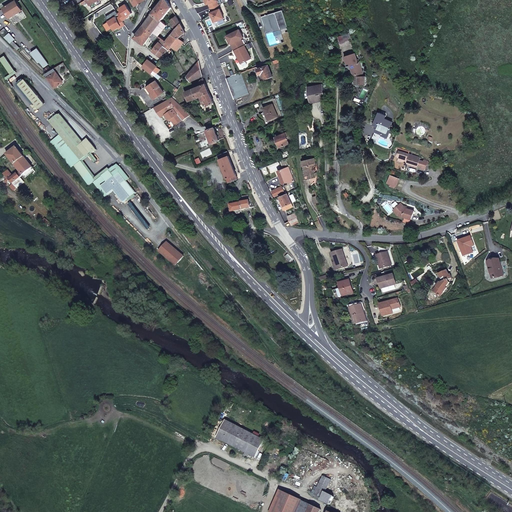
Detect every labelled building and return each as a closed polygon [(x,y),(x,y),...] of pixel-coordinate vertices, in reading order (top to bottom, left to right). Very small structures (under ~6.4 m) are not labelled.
[(172,8),(167,0),(163,0),(153,14),(157,17),(162,21),(162,20),(172,8)] [(216,0),(205,0),(207,4),(208,4),(210,8),(218,5),(216,0)] [(22,10),(16,1),(4,8),(10,18),(22,10)] [(118,13),(123,21),(126,18),(125,17),(129,15),(132,13),(126,4),(119,8),(121,11),(118,13)] [(215,22),(224,18),(218,5),(210,8),(212,12),(211,13),(215,22)] [(282,10),(261,17),(271,46),(285,42),(282,34),(289,31),(282,10)] [(157,17),(153,14),(144,26),(146,28),(153,33),(162,21),(157,17)] [(116,17),(109,21),(115,30),(119,28),(121,26),(122,27),(125,25),(120,16),(117,19),(116,17)] [(177,16),(171,20),(175,24),(173,26),(177,29),(166,42),(167,43),(172,47),(178,51),(184,42),(179,38),(186,32),(181,23),(177,16)] [(162,20),(162,21),(153,33),(155,34),(158,36),(167,25),(162,20)] [(153,33),(146,28),(144,26),(135,37),(144,45),(150,37),(153,33)] [(227,36),(234,50),(244,45),(241,39),(243,37),(239,30),(227,36)] [(352,39),(350,35),(350,33),(343,35),(345,41),(352,39)] [(166,42),(162,39),(159,42),(152,51),(157,55),(167,43),(166,42)] [(13,41),(11,44),(18,51),(20,48),(13,41)] [(172,47),(167,43),(157,55),(163,59),(172,47)] [(234,50),(241,64),(251,59),(244,45),(234,50)] [(37,48),(31,52),(38,62),(40,61),(44,67),(49,64),(37,48)] [(354,76),(355,76),(358,75),(359,77),(358,84),(365,84),(365,77),(363,77),(362,73),(363,73),(359,62),(358,63),(355,54),(346,57),(349,66),(351,65),(354,76)] [(15,71),(5,56),(0,59),(11,74),(15,71)] [(157,66),(149,60),(144,66),(152,73),(154,71),(157,66)] [(201,70),(199,61),(188,75),(186,77),(191,82),(203,76),(203,75),(201,70)] [(272,77),(268,65),(258,69),(262,80),(272,77)] [(63,82),(54,68),(45,74),(55,87),(63,82)] [(64,81),(54,68),(63,82),(64,81)] [(249,94),(241,72),(227,78),(235,99),(249,94)] [(45,103),(25,79),(19,84),(39,108),(45,103)] [(209,93),(206,83),(204,79),(201,80),(199,82),(201,86),(185,92),(188,101),(200,96),(209,93)] [(164,92),(156,81),(148,87),(152,93),(151,94),(154,99),(164,92)] [(322,86),(310,88),(312,101),(324,99),(322,91),(322,86)] [(214,103),(209,93),(200,96),(200,97),(203,102),(201,102),(202,104),(207,102),(209,106),(214,103)] [(161,117),(165,115),(165,114),(173,108),(177,114),(178,113),(183,120),(190,115),(180,104),(172,97),(155,107),(161,117)] [(278,116),(273,104),(263,108),(268,120),(278,116)] [(177,114),(173,108),(165,114),(165,115),(169,120),(171,119),(175,125),(183,120),(178,113),(177,114)] [(392,122),(385,118),(386,115),(379,112),(373,125),(377,127),(376,129),(373,135),(384,139),(384,140),(386,140),(391,128),(390,127),(392,122)] [(83,142),(60,113),(49,121),(81,161),(91,152),(92,154),(97,150),(88,139),(83,142)] [(219,140),(215,127),(207,130),(212,143),(219,140)] [(291,138),(288,131),(276,136),(280,147),(290,143),(288,139),(291,138)] [(33,167),(17,147),(7,155),(23,175),(33,167)] [(238,178),(228,151),(218,155),(229,182),(238,178)] [(399,151),(397,156),(399,158),(398,162),(401,163),(402,161),(403,162),(405,160),(406,159),(410,160),(408,165),(417,168),(418,165),(422,166),(421,168),(424,169),(426,168),(427,165),(430,164),(428,161),(424,160),(423,161),(420,160),(421,158),(409,154),(399,151)] [(316,166),(314,158),(308,159),(303,160),(304,166),(303,166),(304,172),(307,171),(308,175),(310,175),(311,179),(315,177),(314,172),(315,171),(314,166),(316,166)] [(96,180),(82,161),(75,166),(90,185),(96,180)] [(35,170),(33,167),(23,175),(25,178),(35,170)] [(281,180),(282,183),(287,182),(288,183),(294,181),(288,167),(283,169),(278,171),(279,176),(277,176),(279,180),(279,179),(280,180),(281,180)] [(136,193),(120,172),(115,176),(110,170),(102,176),(107,182),(102,186),(108,194),(108,195),(114,190),(123,203),(136,193)] [(21,177),(18,174),(13,177),(8,171),(0,177),(0,181),(5,178),(7,180),(8,179),(9,180),(17,188),(24,182),(23,180),(21,177)] [(399,178),(391,175),(388,182),(396,186),(399,178)] [(107,182),(102,176),(94,182),(99,188),(102,186),(107,182)] [(102,186),(99,188),(106,196),(108,194),(102,186)] [(285,192),(282,186),(272,191),(275,196),(285,192)] [(293,206),(287,194),(280,197),(286,209),(293,206)] [(242,196),(243,202),(242,203),(241,202),(235,203),(235,204),(230,205),(231,212),(236,211),(236,213),(237,213),(239,213),(240,212),(239,210),(244,209),(243,209),(255,207),(248,195),(242,196)] [(405,207),(401,203),(394,209),(399,215),(412,219),(414,210),(405,207)] [(299,222),(295,213),(288,216),(292,225),(299,222)] [(183,257),(167,243),(159,252),(175,266),(183,257)] [(332,253),(335,263),(336,262),(338,269),(348,266),(342,249),(332,253)] [(391,265),(387,252),(377,255),(380,268),(391,265)] [(503,276),(499,260),(489,262),(491,270),(490,270),(492,279),(503,276)] [(439,274),(442,282),(441,283),(440,282),(437,287),(438,288),(435,292),(440,296),(447,288),(446,287),(450,282),(448,280),(452,278),(450,274),(449,275),(447,270),(439,274)] [(396,284),(393,274),(378,279),(381,289),(396,284)] [(354,293),(350,280),(339,283),(341,289),(343,296),(354,293)] [(420,284),(418,281),(415,283),(414,281),(411,283),(414,287),(413,288),(414,290),(416,289),(415,287),(420,284)] [(401,307),(398,299),(380,304),(383,314),(386,313),(387,315),(391,314),(390,310),(401,307)] [(367,321),(362,304),(350,308),(353,317),(355,316),(358,324),(367,321)] [(226,420),(216,437),(245,452),(243,455),(248,457),(249,455),(256,458),(265,440),(226,420)] [(323,476),(314,494),(321,497),(319,500),(329,505),(334,497),(325,492),(332,480),(323,476)] [(295,511),(301,500),(283,491),(272,511),(295,511)] [(302,500),(296,511),(319,511),(321,509),(311,505),(302,500)]
